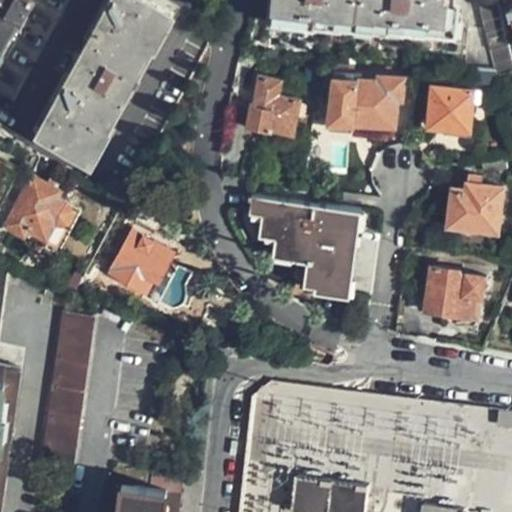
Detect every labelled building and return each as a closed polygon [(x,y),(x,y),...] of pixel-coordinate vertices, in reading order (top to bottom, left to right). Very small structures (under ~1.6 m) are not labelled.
[(0,0),(0,55),(30,0),(0,0)] [(146,0),(110,0),(38,136),(90,164),(171,13),(146,0)] [(412,68),(465,71),(468,33),(455,32),(457,0),(271,0),(267,61),(318,64),(412,68)] [(511,60),(498,4),(478,9),(495,77),(511,73),(511,60)] [(393,129),(399,75),(377,73),(376,83),(333,81),(328,124),(393,129)] [(232,86),(227,117),(248,121),(247,126),(274,130),(274,125),(294,127),(297,100),(278,96),(280,80),(254,77),(252,89),(232,86)] [(468,137),(473,90),(432,86),(426,127),(451,130),(450,136),(468,137)] [(27,160),(31,153),(29,152),(19,146),(15,154),(27,160)] [(80,210),(56,198),(59,191),(33,177),(6,228),(58,253),(80,210)] [(497,233),(503,189),(502,188),(482,185),(482,178),(473,177),(472,191),(456,190),(451,226),(497,233)] [(350,297),(360,211),(252,196),(248,215),(258,216),(255,237),(274,241),(272,259),(305,264),(302,284),(313,287),(312,292),(350,297)] [(159,282),(174,252),(144,237),(145,235),(132,228),(114,264),(110,262),(106,272),(146,292),(152,280),(159,282)] [(482,297),(485,277),(461,274),(461,270),(433,266),(427,308),(475,316),(478,298),(482,297)] [(70,463),(92,313),(62,309),(41,459),(70,463)] [(0,449),(5,451),(16,368),(0,365),(0,486),(3,466),(0,465),(0,449)] [(175,511),(180,477),(132,470),(130,486),(119,484),(115,511),(175,511)] [(370,511),(375,481),(304,470),(298,511),(370,511)] [(458,511),(462,494),(427,488),(423,511),(458,511)]
